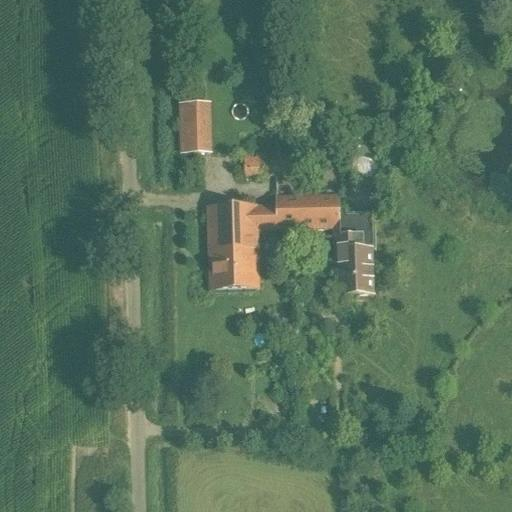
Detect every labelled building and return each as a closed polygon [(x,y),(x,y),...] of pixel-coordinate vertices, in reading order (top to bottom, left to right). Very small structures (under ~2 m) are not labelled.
[(182,131),(183,155),(207,154),(206,130),(182,131)] [(375,186),(380,162),(375,162),(377,150),(356,145),(344,143),(342,152),(353,154),(352,157),(355,158),(349,180),(375,186)] [(277,181),(301,180),(301,154),(276,155),(277,181)] [(244,181),(277,181),(276,155),(244,155),(244,181)] [(339,231),(339,215),(338,198),(277,199),(277,208),(278,208),(279,232),(334,231),(339,231)] [(257,233),(279,232),(278,208),(277,208),(257,209),(208,210),(211,292),(259,291),(257,233)] [(339,231),(334,231),(335,254),(339,254),(340,298),(373,297),(371,251),(376,252),(375,214),(339,215),(339,231)] [(307,369),(318,361),(318,349),(309,340),(298,341),(298,362),(307,369)]
